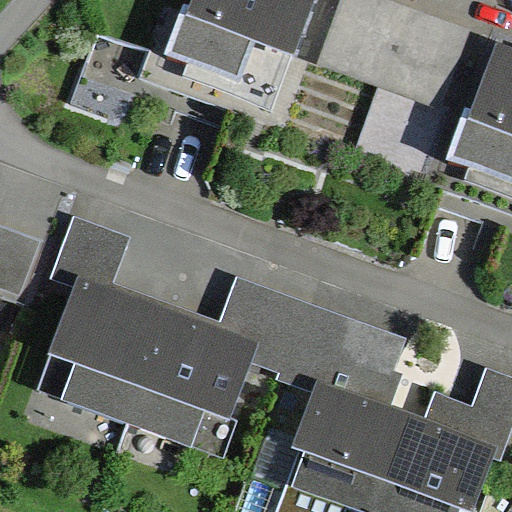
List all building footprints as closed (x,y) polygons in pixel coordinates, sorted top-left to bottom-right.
[(310,0),(201,0),(193,23),(187,20),(171,67),(238,90),(251,51),(288,64),(310,0)] [(511,68),(481,56),(452,129),(511,152),(511,68)] [(166,330),(82,299),(48,392),(132,423),(166,330)] [(250,361),(166,330),(132,423),(216,454),(250,361)] [(377,511),(405,432),(321,403),(286,503),(310,511),(377,511)] [(471,511),(489,461),(405,432),(377,511),(471,511)]
